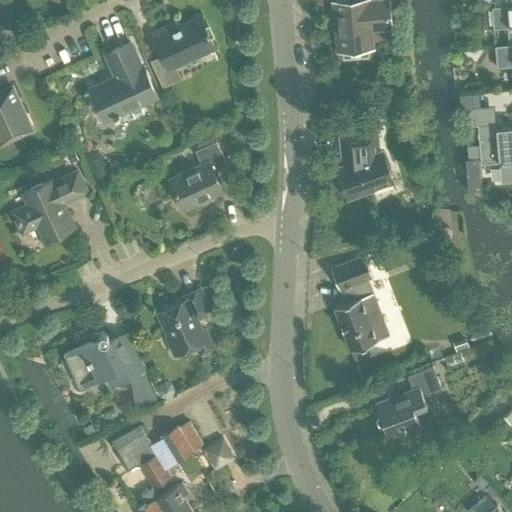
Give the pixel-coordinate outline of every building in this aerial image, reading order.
[(370,27),(389,25),(387,1),(367,3),(367,1),(334,4),(338,50),(371,47),(370,27)] [(511,5),(491,7),(493,29),(507,28),(508,45),(511,44),(511,6),(511,5)] [(175,67),(214,48),(199,17),(171,30),(169,26),(153,33),(164,57),(152,62),(164,87),(181,79),(175,67)] [(143,66),(141,66),(130,44),(107,55),(117,78),(91,90),(105,121),(157,97),(143,66)] [(511,44),(508,45),(495,46),(497,68),(511,66),(511,76),(511,44)] [(13,87),(0,92),(0,141),(1,144),(32,131),(13,87)] [(511,126),(491,128),(490,124),(478,125),(481,165),(499,163),(501,183),(511,182),(511,126)] [(381,152),(377,154),(376,131),(340,134),(343,166),(338,168),(348,197),(392,181),(381,152)] [(213,172),(227,166),(216,142),(196,151),(202,165),(170,180),(184,211),(223,193),(213,172)] [(65,211),(61,203),(87,191),(77,171),(54,182),(53,180),(23,194),(28,204),(13,211),(22,232),(38,225),(45,241),(75,227),(68,212),(67,211),(66,211),(65,211)] [(367,279),(372,278),(364,256),(332,267),(345,303),(334,307),(350,351),(388,337),(367,279)] [(196,316),(210,309),(200,288),(183,297),(184,300),(157,313),(176,355),(195,346),(199,354),(214,347),(205,329),(203,330),(196,316)] [(108,334),(106,333),(103,332),(101,333),(99,334),(99,336),(98,338),(66,353),(81,386),(105,375),(110,385),(146,369),(129,333),(108,343),(107,342),(108,341),(109,338),(108,334)] [(495,349),(491,339),(462,351),(466,361),(495,349)] [(436,424),(431,409),(427,406),(423,398),(442,391),(433,367),(407,377),(412,390),(375,404),(380,416),(378,417),(376,420),(378,425),(381,427),(384,426),(389,439),(407,432),(411,441),(433,432),(436,424)] [(157,398),(145,372),(131,378),(136,407),(157,398)] [(176,461),(203,445),(189,421),(178,428),(178,427),(161,436),(176,461)] [(156,453),(147,437),(140,425),(111,441),(118,453),(128,470),(140,463),(156,453)] [(171,478),(154,488),(160,497),(166,507),(161,510),(161,511),(202,511),(185,483),(223,460),(212,442),(166,469),(171,478)] [(171,478),(166,469),(156,453),(140,463),(154,488),(171,478)] [(161,511),(154,500),(138,510),(138,511),(161,511)]
